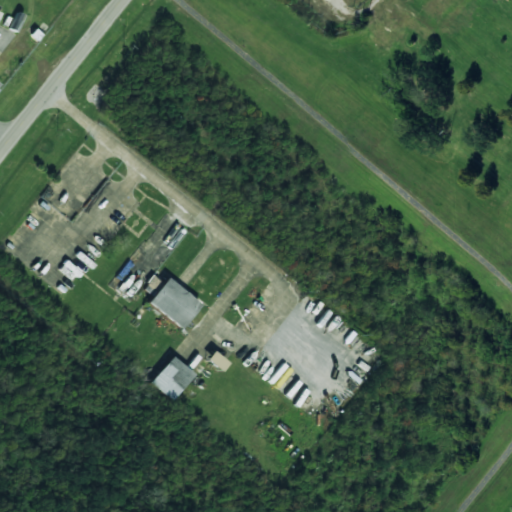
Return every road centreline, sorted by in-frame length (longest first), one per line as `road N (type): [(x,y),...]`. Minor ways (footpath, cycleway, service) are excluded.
road 1 (residential): [(511,285),(492,478),(464,511)]
road 2 (tertiary): [(0,151),(121,0)]
